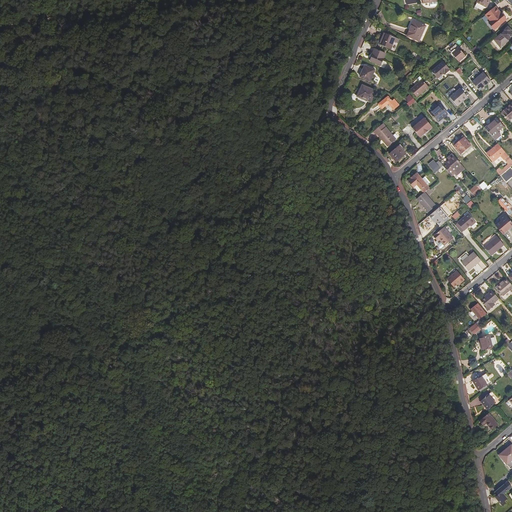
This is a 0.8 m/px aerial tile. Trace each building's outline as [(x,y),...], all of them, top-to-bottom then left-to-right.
[(495,7),(485,15),(491,22),(489,23),(494,30),(507,20),(501,13),(501,14),(495,7)] [(426,25),(414,20),(407,35),(419,40),(426,25)] [(504,31),(502,34),(501,33),(494,39),(501,48),(509,41),(511,37),(511,30),(508,26),(504,31)] [(476,29),(469,34),(471,37),(478,32),(476,29)] [(399,39),(384,33),(379,44),(391,49),(394,42),(397,43),(399,39)] [(456,44),(449,50),(459,62),(465,56),(456,44)] [(385,54),(374,49),(372,53),(373,54),(370,61),(380,65),(385,54)] [(444,62),(432,72),(438,79),(445,73),(446,74),(450,71),(448,69),(449,69),(444,62)] [(374,70),(364,66),(359,76),(370,81),(374,70)] [(470,84),(481,75),(476,69),(465,78),(470,84)] [(472,82),(479,91),(491,81),(484,73),(472,82)] [(422,80),(411,90),(416,97),(429,87),(422,80)] [(376,91),(361,85),(357,96),(371,102),(376,91)] [(460,89),(450,98),(456,106),(463,100),(464,101),(468,98),(460,89)] [(388,97),(378,105),(381,109),(388,104),(393,109),(396,107),(395,105),(396,103),(394,100),(392,102),(388,97)] [(408,107),(415,101),(413,98),(406,104),(408,107)] [(511,117),(511,103),(508,107),(509,108),(507,110),(503,113),(509,120),(511,117)] [(440,105),(430,114),(437,122),(447,114),(440,105)] [(413,123),(411,125),(411,127),(420,137),(424,134),(424,135),(428,131),(432,128),(424,118),(416,124),(415,124),(413,123)] [(490,124),(485,128),(494,139),(500,135),(497,131),(504,126),(497,118),(490,123),(490,124)] [(383,124),(374,132),(376,135),(377,134),(387,146),(395,139),(383,124)] [(462,135),(452,143),(460,153),(470,145),(462,135)] [(499,167),(496,170),(500,175),(511,167),(511,165),(511,159),(498,144),(487,153),(493,161),(500,155),(508,164),(501,170),(499,167)] [(399,146),(390,154),(396,162),(406,154),(399,146)] [(446,163),(443,165),(451,175),(454,173),(456,175),(465,168),(452,153),(449,156),(450,158),(445,162),(446,163)] [(443,165),(439,160),(436,163),(433,160),(428,164),(435,172),(443,165)] [(511,167),(500,175),(506,182),(511,177),(511,167)] [(416,172),(411,177),(411,178),(408,181),(413,187),(416,184),(421,189),(427,184),(420,177),(416,172)] [(470,191),(475,197),(481,191),(476,185),(470,191)] [(425,192),(417,198),(428,212),(436,205),(425,192)] [(502,197),(498,201),(509,215),(511,212),(511,211),(510,208),(511,206),(508,203),(507,204),(502,197)] [(432,217),(441,226),(448,219),(440,210),(432,217)] [(469,213),(458,223),(464,230),(475,221),(469,213)] [(502,220),(496,225),(503,233),(511,225),(511,222),(506,216),(504,213),(499,217),(502,220)] [(444,227),(434,236),(437,241),(436,242),(442,249),(446,246),(445,245),(453,238),(444,227)] [(497,236),(485,247),(491,255),(504,244),(497,236)] [(474,252),(462,262),(469,270),(481,260),(474,252)] [(458,281),(459,282),(464,278),(457,270),(448,278),(454,286),(457,282),(458,281)] [(511,287),(511,284),(507,278),(501,282),(496,286),(503,295),(511,287)] [(499,298),(492,290),(480,300),(487,308),(499,298)] [(487,313),(478,303),(471,309),(479,319),(487,313)] [(466,331),(471,337),(484,327),(479,320),(466,331)] [(489,335),(480,338),(481,345),(481,346),(482,350),(492,347),(489,335)] [(486,372),(473,380),(479,390),(492,381),(486,372)] [(492,391),(481,400),(488,409),(499,400),(492,391)] [(488,413),(479,421),(483,425),(486,423),(492,430),(498,425),(488,413)] [(511,459),(511,446),(500,455),(507,463),(511,459)] [(510,488),(506,483),(494,493),(497,496),(494,498),(501,507),(504,505),(504,504),(503,502),(506,500),(501,495),(506,491),(507,491),(510,488)]
